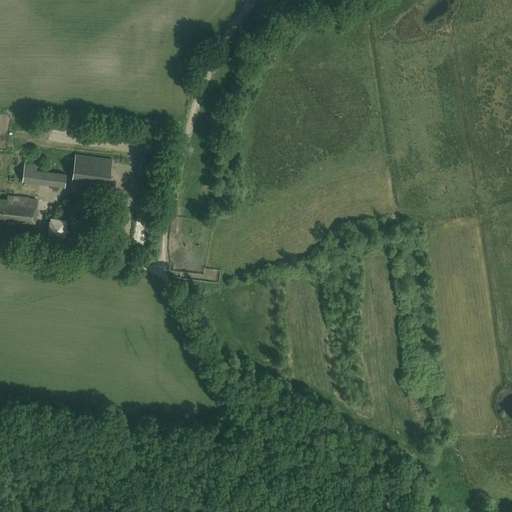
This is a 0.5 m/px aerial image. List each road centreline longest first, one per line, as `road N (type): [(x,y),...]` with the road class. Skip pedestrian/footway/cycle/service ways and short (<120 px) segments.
road 1 (track): [(398,511),(378,499),(309,496),(271,479),(163,271)]
road 2 (track): [(163,271),(188,122),(248,0)]
road 3 (track): [(163,271),(0,247)]
